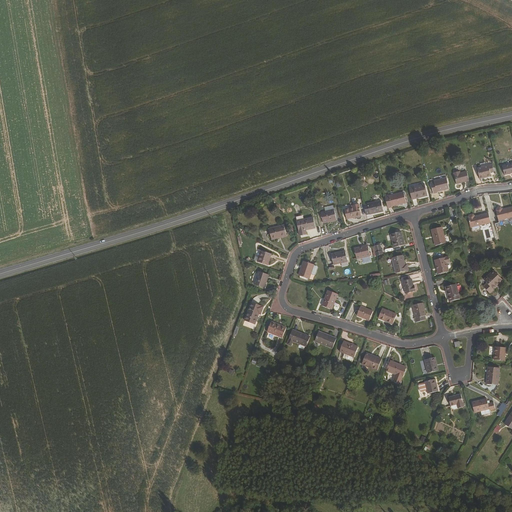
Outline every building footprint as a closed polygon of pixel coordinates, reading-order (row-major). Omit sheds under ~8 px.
[(511,174),(511,163),(503,166),(506,176),(511,174)] [(494,173),(493,166),(477,170),(480,180),(491,177),(491,174),(494,173)] [(466,173),(460,174),(459,172),(453,174),(455,184),(468,181),(466,173)] [(449,189),(446,178),(434,181),(435,183),(431,184),(433,193),(449,189)] [(427,196),(425,185),(410,188),(412,199),(427,196)] [(406,202),(403,193),(390,196),(392,206),(406,202)] [(381,209),(380,203),(380,201),(366,205),(369,215),(382,212),(381,209)] [(360,215),(357,204),(352,205),(353,207),(344,209),(346,219),(360,215)] [(499,220),(510,218),(508,209),(506,209),(506,210),(504,210),(503,209),(502,208),(499,208),(498,209),(497,212),(499,220)] [(336,221),(334,210),(320,213),(322,224),(336,221)] [(471,229),(491,224),(489,214),(475,218),(475,216),(473,215),(471,216),(469,218),(469,219),(471,229)] [(316,226),(314,218),(297,222),(300,237),(306,235),(305,228),(316,226)] [(287,236),(285,226),(270,229),(272,240),(287,236)] [(446,243),(442,227),(433,229),(437,245),(446,243)] [(405,245),(401,232),(391,234),(395,248),(405,245)] [(376,252),(375,252),(376,256),(383,254),(382,250),(382,251),(380,245),(375,246),(376,252)] [(368,246),(354,249),(357,259),(370,256),(368,246)] [(267,265),(271,255),(262,251),(258,262),(267,265)] [(345,251),(332,254),(334,264),(347,261),(345,251)] [(391,258),(395,273),(407,271),(406,264),(404,265),(402,255),(391,258)] [(446,264),(445,257),(436,258),(437,265),(446,264)] [(314,265),(308,263),(304,261),(299,276),(309,279),(311,274),(314,275),(315,274),(318,268),(317,266),(314,265)] [(452,265),(440,267),(441,274),(450,272),(449,268),(452,268),(452,265)] [(491,281),(487,284),(493,291),(497,287),(497,286),(507,278),(499,269),(489,277),(491,281)] [(263,288),(267,276),(258,273),(254,285),(263,288)] [(413,279),(404,282),(407,294),(416,291),(413,279)] [(461,300),(457,285),(449,287),(452,301),(461,300)] [(343,295),(333,291),(326,304),(336,309),(343,295)] [(265,302),(262,297),(254,302),(247,321),(257,325),(261,314),(263,314),(266,306),(262,304),(265,302)] [(374,310),(362,305),(359,314),(370,318),(374,310)] [(427,318),(424,305),(415,307),(417,320),(427,318)] [(394,324),(397,315),(384,309),(380,319),(394,324)] [(289,326),(274,320),(271,329),(286,336),(289,326)] [(312,336),(296,329),(292,338),(309,344),(312,336)] [(336,348),(339,339),(323,332),(320,342),(336,348)] [(357,357),(361,347),(347,342),(343,352),(357,357)] [(505,363),(507,350),(496,349),(495,362),(505,363)] [(378,370),(383,359),(367,353),(363,364),(378,370)] [(438,370),(435,357),(425,360),(428,373),(438,370)] [(401,385),(408,369),(393,362),(389,371),(398,375),(395,382),(401,385)] [(499,387),(500,370),(490,369),(488,386),(499,387)] [(439,391),(436,379),(433,380),(432,379),(429,379),(429,381),(425,381),(426,382),(419,385),(421,391),(422,392),(427,391),(428,394),(439,391)] [(452,396),(454,405),(458,404),(458,408),(464,407),(462,395),(452,396)] [(489,402),(488,398),(473,402),(476,413),(482,412),(483,415),(491,414),(491,411),(497,410),(495,401),(489,402)] [(496,425),(493,432),(498,434),(501,428),(496,425)]
